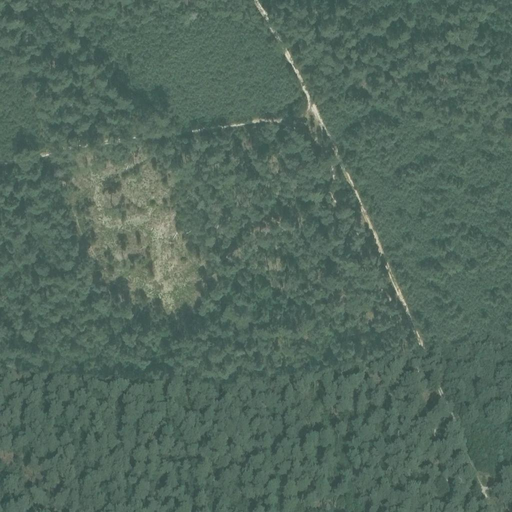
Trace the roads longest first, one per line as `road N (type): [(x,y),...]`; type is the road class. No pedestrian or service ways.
road 1 (track): [(319,114),(491,511)]
road 2 (track): [(259,121),(0,158)]
road 3 (track): [(255,0),(319,114)]
